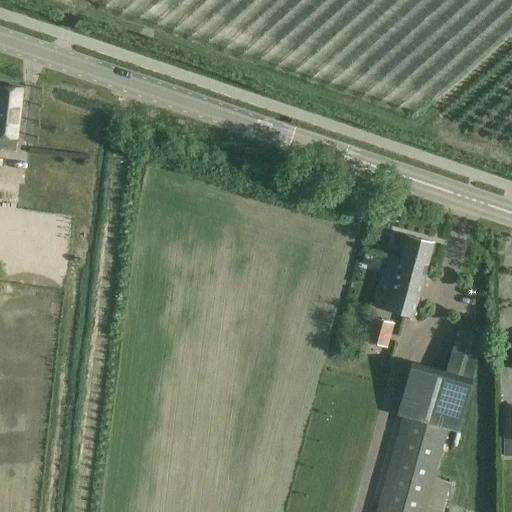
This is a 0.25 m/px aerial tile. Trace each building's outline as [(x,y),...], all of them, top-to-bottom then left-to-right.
[(0,145),(14,147),(21,89),(0,86),(0,145)] [(0,241),(28,244),(30,230),(32,210),(0,207),(0,241)] [(389,256),(384,275),(376,306),(413,316),(432,243),(405,235),(399,259),(389,256)] [(364,252),(361,264),(379,268),(382,257),(364,252)] [(366,341),(386,347),(392,322),(373,318),(366,341)] [(402,417),(376,511),(441,511),(443,505),(450,481),(449,481),(435,477),(448,429),(457,431),(469,384),(481,337),(457,330),(446,370),(409,361),(397,415),(402,417)] [(511,406),(501,406),(501,438),(503,438),(503,456),(511,455),(511,406)] [(511,493),(503,493),(503,510),(511,510),(511,493)]
